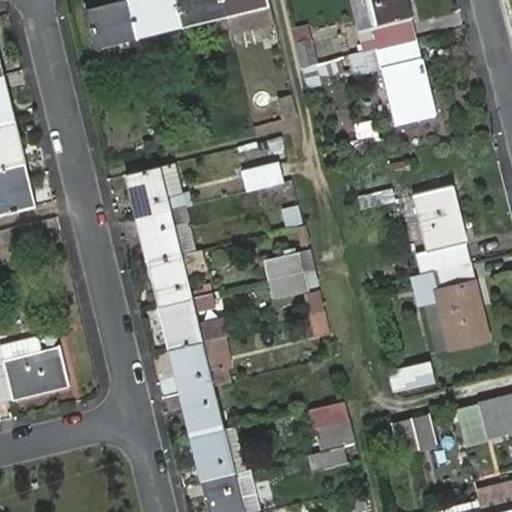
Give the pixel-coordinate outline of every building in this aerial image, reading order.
[(105,0),(86,5),(87,12),(107,8),(105,0)] [(105,0),(107,8),(87,12),(96,47),(138,36),(131,3),(118,6),(116,0),(105,0)] [(142,0),(131,3),(138,36),(182,26),(175,0),(142,0)] [(175,0),(182,26),(225,15),(220,0),(175,0)] [(220,0),(225,15),(239,12),(242,27),(272,20),(267,0),(220,0)] [(365,0),(377,47),(413,38),(404,0),(365,0)] [(225,15),(228,31),(242,27),(239,12),(225,15)] [(310,38),(294,41),(300,67),(316,63),(310,38)] [(377,47),(349,54),(353,70),(354,75),(371,71),(382,68),(396,122),(433,114),(413,38),(377,47)] [(349,54),(316,63),(320,79),(353,70),(349,54)] [(316,63),(300,67),(305,87),(321,83),(320,79),(316,63)] [(384,125),(396,122),(382,68),(371,71),(384,125)] [(0,122),(10,119),(6,102),(10,100),(7,87),(2,89),(0,79),(0,122)] [(10,119),(15,118),(10,100),(6,102),(10,119)] [(20,139),(15,118),(10,119),(15,139),(20,139)] [(15,139),(10,119),(0,122),(0,168),(22,163),(18,152),(23,152),(20,139),(15,139)] [(182,192),(174,162),(125,173),(131,201),(138,199),(142,217),(171,209),(168,196),(182,192)] [(24,173),(22,163),(0,168),(0,212),(31,206),(27,184),(32,183),(28,172),(24,173)] [(243,171),(247,191),(281,183),(275,163),(243,171)] [(31,206),(36,204),(32,183),(27,184),(31,206)] [(419,259),(424,273),(433,271),(468,262),(449,185),(414,194),(429,256),(419,259)] [(182,192),(168,196),(171,209),(190,205),(186,190),(182,192)] [(398,213),(391,190),(377,194),(379,202),(361,206),(364,220),(398,213)] [(131,201),(135,218),(142,217),(138,199),(131,201)] [(302,224),(298,206),(286,208),(289,228),(302,224)] [(171,209),(142,217),(146,234),(139,236),(145,262),(197,250),(189,219),(175,222),(171,209)] [(142,217),(135,218),(139,236),(146,234),(142,217)] [(205,268),(201,249),(197,250),(145,262),(152,287),(159,286),(164,305),(193,298),(186,273),(205,268)] [(269,279),(302,272),(297,253),(265,260),(269,279)] [(468,262),(433,271),(437,289),(440,300),(451,347),(487,339),(468,262)] [(302,272),(269,279),(274,299),(309,291),(304,271),(302,272)] [(424,273),(415,276),(410,276),(417,305),(440,300),(437,289),(433,271),(424,273)] [(156,306),(164,305),(159,286),(152,287),(156,306)] [(311,316),(324,313),(318,290),(305,293),(311,316)] [(212,293),(193,298),(197,312),(215,308),(212,293)] [(198,322),(193,298),(164,305),(167,320),(161,323),(167,350),(203,341),(215,339),(233,334),(228,315),(198,322)] [(167,320),(164,305),(156,306),(161,323),(167,320)] [(316,337),(328,334),(324,313),(311,316),(316,337)] [(0,399),(69,383),(59,345),(41,349),(38,335),(4,343),(0,344),(0,399)] [(223,367),(215,339),(203,341),(211,370),(223,367)] [(182,375),(186,392),(214,386),(226,382),(223,367),(211,370),(203,341),(167,350),(175,377),(182,375)] [(426,362),(387,372),(392,391),(431,382),(426,362)] [(175,377),(179,394),(186,392),(182,375),(175,377)] [(214,386),(186,392),(190,410),(183,412),(189,436),(224,429),(214,386)] [(186,392),(179,394),(183,412),(190,410),(186,392)] [(511,396),(498,400),(506,432),(511,430),(511,396)] [(486,436),(506,432),(498,400),(478,405),(486,436)] [(411,421),(418,450),(435,446),(428,417),(411,421)] [(314,428),(321,452),(343,446),(355,443),(349,420),(314,428)] [(401,455),(418,450),(411,421),(394,426),(401,455)] [(235,426),(224,429),(235,473),(246,470),(235,426)] [(235,473),(224,429),(189,436),(195,463),(203,462),(208,479),(235,473)] [(346,461),(343,446),(321,452),(309,455),(313,469),(346,461)] [(200,481),(208,479),(203,462),(195,463),(200,481)] [(259,511),(260,511),(250,469),(246,470),(235,473),(208,479),(212,497),(204,499),(207,511),(259,511)] [(212,497),(208,479),(200,481),(204,499),(212,497)] [(511,511),(511,480),(475,490),(478,500),(480,511),(511,511)] [(361,493),(350,496),(354,511),(366,508),(361,493)] [(480,511),(478,500),(434,511),(433,511),(480,511)]
